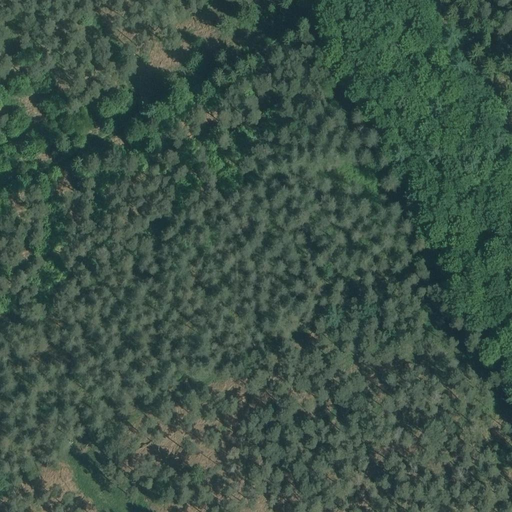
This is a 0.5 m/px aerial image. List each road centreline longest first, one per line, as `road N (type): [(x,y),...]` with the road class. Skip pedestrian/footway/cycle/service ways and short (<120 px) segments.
road 1 (unknown): [(464,309),(362,105),(292,0)]
road 2 (track): [(139,113),(344,0)]
road 3 (track): [(139,113),(0,189)]
road 4 (track): [(442,0),(511,136)]
